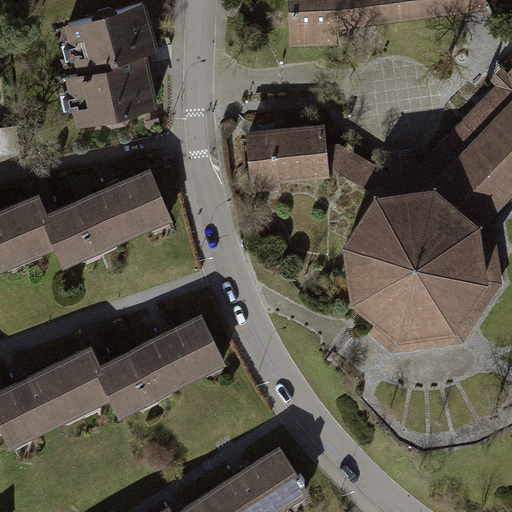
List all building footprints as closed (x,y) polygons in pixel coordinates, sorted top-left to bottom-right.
[(143,0),(142,0),(61,23),(73,71),(63,74),(71,122),(153,103),(142,52),(156,50),(143,0)] [(287,0),(289,39),(332,38),(331,24),(481,4),(480,0),(287,0)] [(381,173),(356,158),(347,174),(377,191),(344,243),(347,244),(354,294),(351,297),(354,297),(378,317),(368,328),(389,347),(457,338),(495,281),(485,211),(511,182),(511,63),(413,166),(410,177),(407,154),(385,156),(388,172),(381,173)] [(319,126),(245,133),(249,178),(323,171),(322,165),(321,147),(319,126)] [(347,174),(356,158),(335,146),(321,147),(322,165),(330,165),(347,174)] [(145,168),(91,189),(112,240),(166,218),(145,168)] [(91,189),(39,211),(52,242),(60,261),(112,240),(91,189)] [(31,193),(0,205),(0,264),(52,242),(39,211),(31,193)] [(199,314),(148,339),(170,385),(222,360),(199,314)] [(148,339),(94,364),(110,396),(117,411),(170,385),(148,339)] [(86,348),(0,389),(0,418),(2,423),(12,443),(110,396),(94,364),(86,348)] [(278,441),(220,478),(242,511),(269,511),(307,487),(278,441)] [(242,511),(220,478),(166,511),(242,511)]
